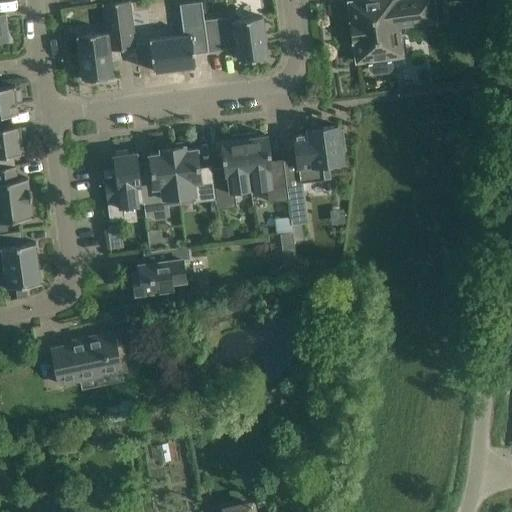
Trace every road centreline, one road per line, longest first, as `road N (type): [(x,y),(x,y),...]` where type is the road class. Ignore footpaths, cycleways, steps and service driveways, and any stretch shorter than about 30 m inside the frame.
road 1 (residential): [(50,117),(277,85),(297,54),(290,0)]
road 2 (unclassified): [(475,471),(511,167)]
road 3 (residential): [(50,117),(73,288),(64,300),(0,314)]
